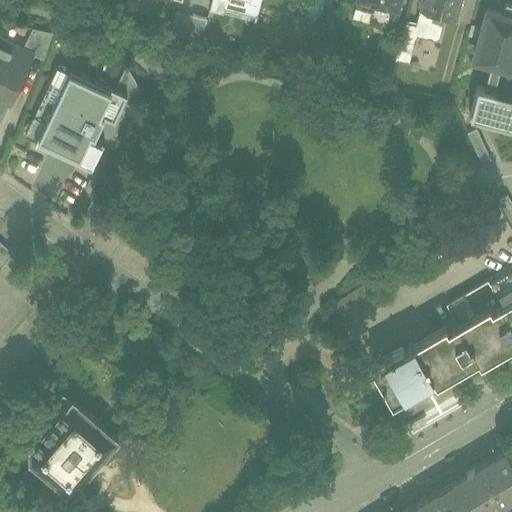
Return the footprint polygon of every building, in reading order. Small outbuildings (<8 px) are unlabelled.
[(224,2),(225,0),(212,0),(210,10),(223,14),(226,3),(224,2)] [(225,0),(224,2),(226,3),(244,8),(241,18),(245,20),(245,23),(249,24),(250,21),(254,22),(254,23),(255,23),(261,0),(225,0)] [(353,0),(393,10),(395,0),(353,0)] [(456,21),(461,0),(420,0),(417,11),(456,21)] [(244,8),(226,3),(223,14),(241,18),(244,8)] [(511,37),(511,10),(478,3),(465,59),(505,68),(511,37)] [(173,14),(173,34),(203,35),(204,15),(173,14)] [(0,33),(0,121),(33,48),(0,33)] [(64,66),(33,136),(96,163),(127,93),(64,66)] [(511,97),(472,88),(465,116),(511,128),(511,97)] [(511,283),(374,364),(400,409),(511,343),(511,283)] [(69,383),(17,446),(67,488),(120,424),(69,383)] [(511,472),(500,454),(433,496),(444,511),(500,511),(511,505),(511,472)] [(444,511),(433,496),(406,511),(444,511)]
